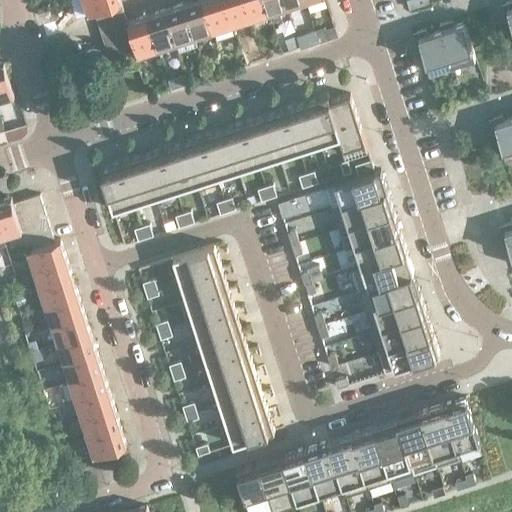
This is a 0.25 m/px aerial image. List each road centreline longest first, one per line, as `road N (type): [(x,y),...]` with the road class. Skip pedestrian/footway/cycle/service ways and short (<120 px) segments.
road 1 (residential): [(498,332),(473,369),(308,415),(242,220),(95,266)]
road 2 (residential): [(56,141),(371,39)]
road 3 (unclassified): [(498,332),(464,300),(443,253),(371,39)]
road 4 (residential): [(163,478),(95,266)]
road 5 (residential): [(95,266),(56,141)]
